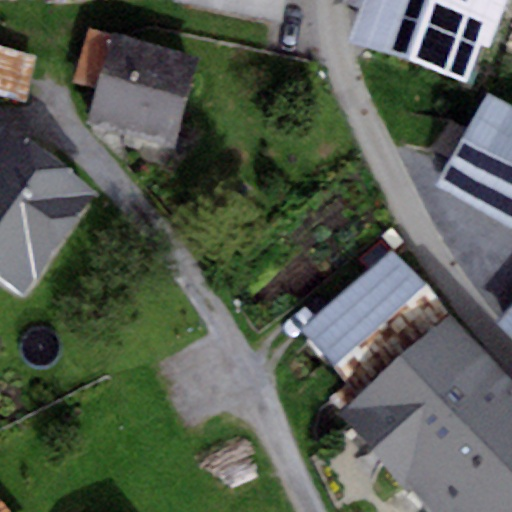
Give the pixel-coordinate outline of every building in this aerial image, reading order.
[(284,0),(174,0),(280,20),(284,0)] [(509,0),(345,0),(344,5),(361,11),(350,40),(467,81),(480,45),(491,49),(509,0)] [(178,142),(200,57),(89,28),(74,84),(95,90),(87,118),(178,142)] [(0,105),(22,111),(37,56),(0,46),(0,105)] [(511,110),(487,97),(435,188),(511,230),(511,110)] [(98,189),(4,127),(0,134),(0,273),(29,293),(98,189)] [(356,388),(447,309),(395,249),(304,328),(356,388)] [(511,305),(498,320),(511,333),(511,305)] [(414,490),(511,401),(511,382),(451,315),(335,420),(405,498),(414,490)] [(511,511),(511,401),(414,490),(433,511),(511,511)]
